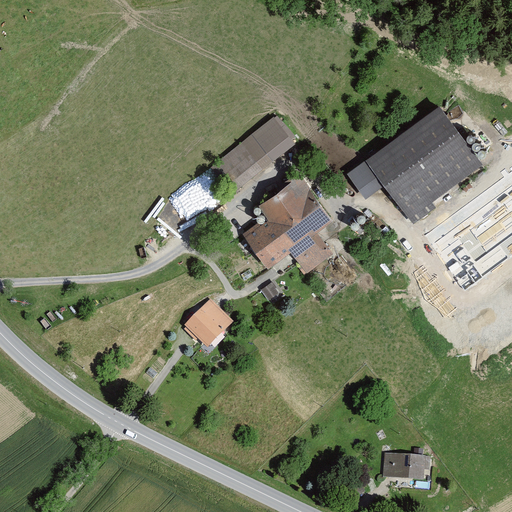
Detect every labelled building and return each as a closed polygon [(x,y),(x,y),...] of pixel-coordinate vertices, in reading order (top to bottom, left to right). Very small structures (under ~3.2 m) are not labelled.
[(431,199),(483,160),(440,102),(366,157),(413,221),(436,205),(431,199)] [(232,192),(275,158),(255,134),(213,167),(232,192)] [(307,272),(333,252),(317,230),(334,217),(300,172),(257,204),(265,215),(243,232),(269,266),(290,250),(307,272)] [(269,299),(280,291),(272,281),(261,288),(269,299)] [(207,348),(234,323),(212,301),(186,325),(207,348)] [(382,476),(430,480),(432,456),(383,453),(382,476)]
